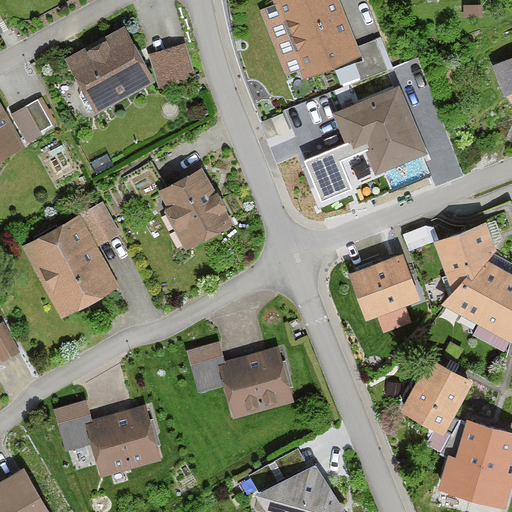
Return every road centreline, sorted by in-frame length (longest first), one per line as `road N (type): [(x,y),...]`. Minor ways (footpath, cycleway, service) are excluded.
road 1 (residential): [(292,257),(58,383),(0,431)]
road 2 (residential): [(292,257),(211,57),(200,0)]
road 3 (residential): [(292,257),(394,511)]
road 4 (residential): [(511,169),(292,257)]
road 5 (residential): [(123,0),(0,69)]
